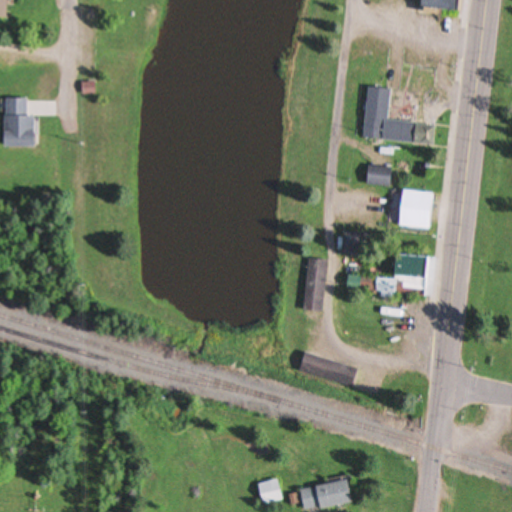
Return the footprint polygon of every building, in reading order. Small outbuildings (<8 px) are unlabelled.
[(454,0),(418,0),(418,9),(453,12),(454,0)] [(93,85),(93,96),(81,96),(80,85),(93,85)] [(362,141),(433,146),(434,125),(386,122),(388,90),(366,89),(362,141)] [(2,149),(32,149),(33,118),(26,118),(26,100),(3,100),(2,149)] [(423,163),(397,163),(397,178),(423,178),(423,163)] [(366,187),(390,187),(390,168),(366,168),(366,187)] [(431,193),(398,191),(396,229),(429,230),(431,193)] [(435,259),(390,256),(389,279),(345,276),(344,293),(433,298),(435,259)] [(326,262),(306,260),(301,313),(321,315),(326,262)] [(332,359),(299,360),(300,379),(333,377),(332,359)] [(261,506),(281,500),(276,480),(256,486),(261,506)] [(298,490),(301,511),(307,511),(351,505),(347,482),(298,490)]
